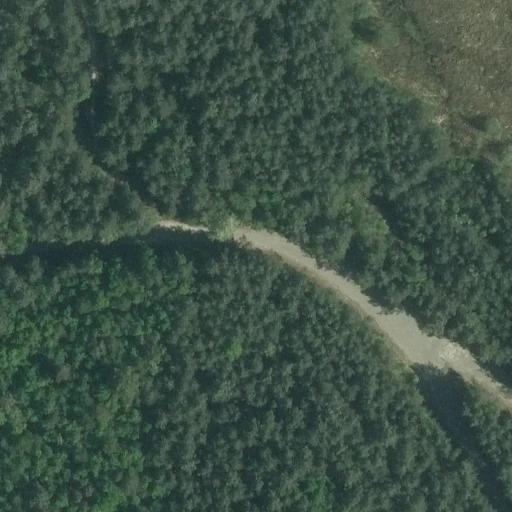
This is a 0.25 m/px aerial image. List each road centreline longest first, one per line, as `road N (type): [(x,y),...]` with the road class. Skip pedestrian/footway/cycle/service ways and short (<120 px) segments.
road 1 (unclassified): [(501,511),(410,347),(382,318),(278,248),(167,235),(0,253)]
road 2 (track): [(83,0),(94,106),(128,239)]
